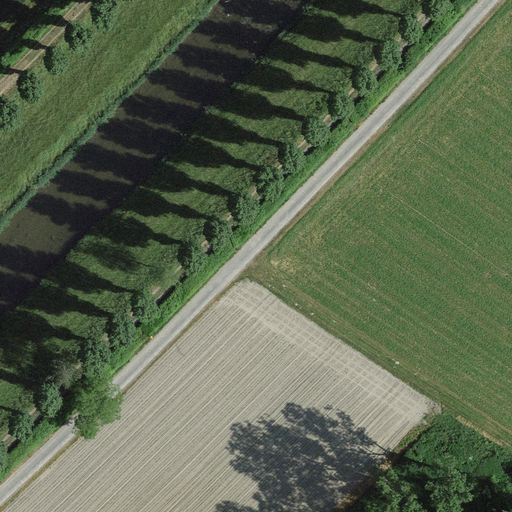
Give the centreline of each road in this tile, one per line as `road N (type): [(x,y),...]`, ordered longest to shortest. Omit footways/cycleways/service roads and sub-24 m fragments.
road 1 (track): [(491,0),(0,496)]
road 2 (track): [(446,0),(0,447)]
road 3 (track): [(0,153),(131,0)]
